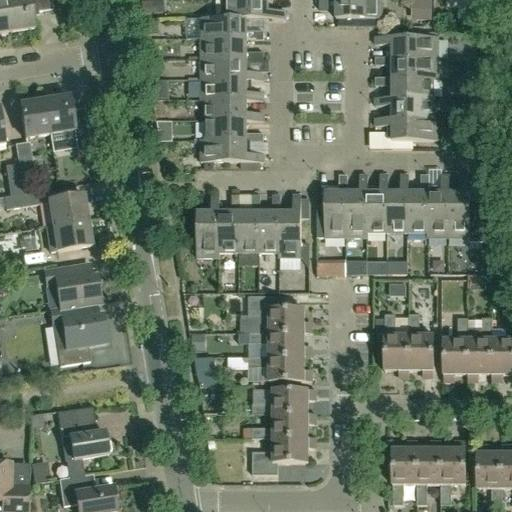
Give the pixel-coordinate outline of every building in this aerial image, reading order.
[(0,0),(0,35),(9,34),(3,0),(0,0)] [(3,0),(9,34),(34,30),(32,15),(53,11),(50,0),(3,0)] [(269,0),(223,0),(223,20),(247,20),(247,21),(286,21),(286,13),(270,13),(270,0),(269,0)] [(318,0),(319,7),(336,7),(336,21),(381,21),(381,0),(318,0)] [(416,1),(416,21),(431,21),(432,1),(416,1)] [(247,41),(247,42),(264,42),(264,34),(247,33),(247,21),(247,20),(223,20),(201,19),(201,41),(247,41)] [(392,60),(438,60),(438,39),(375,39),(375,47),(392,47),(392,60)] [(247,41),(201,41),(201,61),(247,61),(247,62),(264,62),(264,54),(247,54),(247,42),(247,41)] [(438,81),(438,60),(392,60),(375,60),(375,68),(392,68),(392,80),(392,81),(438,81)] [(247,61),(201,61),(201,81),(247,82),(264,82),(264,75),(247,75),(247,62),(247,61)] [(465,61),(465,80),(476,81),(476,61),(465,61)] [(392,80),(375,80),(375,88),(392,88),(392,100),(392,102),(434,102),(434,82),(438,82),(438,81),(392,81),(392,80)] [(247,82),(201,81),(201,102),(247,102),(247,103),(264,103),(264,95),(247,94),(247,82)] [(44,101),(49,136),(74,131),(78,153),(91,151),(85,119),(73,121),(69,97),(44,101)] [(434,121),(434,102),(392,102),(392,100),(375,100),(375,108),(392,108),(392,121),(392,122),(438,122),(438,121),(434,121)] [(49,136),(44,101),(20,105),(25,140),(49,136)] [(247,102),(201,102),(201,103),(205,103),(205,122),(247,122),(247,123),(264,123),(264,115),(247,115),(247,103),(247,102)] [(460,104),(460,121),(476,122),(477,105),(460,104)] [(392,122),(392,121),(375,121),(375,129),(392,129),(392,143),(438,143),(438,122),(392,122)] [(247,122),(205,122),(205,142),(201,142),(201,143),(246,143),(247,144),(264,144),(264,135),(247,135),(247,123),(247,122)] [(246,143),(201,143),(201,164),(263,164),(263,156),(247,156),(247,144),(246,143)] [(15,146),(18,166),(20,178),(34,177),(29,144),(15,146)] [(5,168),(10,198),(23,196),(20,178),(18,166),(5,168)] [(346,194),(347,240),(367,240),(367,194),(368,194),(368,177),(360,177),(360,194),(348,194),(346,194)] [(367,194),(367,240),(368,240),(368,236),(388,236),(388,194),(389,194),(389,177),(380,177),(380,194),(368,194),(367,194)] [(428,236),(428,240),(449,240),(449,194),(450,194),(450,177),(441,177),(442,195),(429,195),(428,195),(428,236)] [(449,194),(449,240),(469,240),(469,244),(484,244),(484,225),(479,225),(479,207),(470,207),(470,177),(462,177),(462,194),(450,194),(449,194)] [(348,194),(347,178),(340,178),(340,195),(325,195),(326,240),(347,240),(346,194),(348,194)] [(388,194),(388,236),(408,236),(407,194),(409,194),(409,178),(401,178),(401,194),(389,194),(388,194)] [(407,194),(408,236),(428,236),(428,195),(429,195),(429,178),(421,178),(421,194),(409,194),(407,194)] [(23,196),(10,198),(3,200),(6,212),(40,207),(36,194),(23,196)] [(219,214),(221,214),(221,197),(212,197),(212,214),(198,214),(198,260),(219,260),(219,214)] [(220,255),(240,255),(240,214),(241,214),(241,197),(233,197),(233,214),(221,214),(219,214),(219,260),(220,260),(220,255)] [(261,214),(261,197),(253,197),(253,214),(241,214),(240,214),(240,255),(260,255),(260,214),(261,214)] [(280,260),(281,260),(281,214),(281,197),(273,197),(273,214),(261,214),(260,214),(260,255),(280,255),(280,260)] [(294,214),(281,214),(281,260),(302,260),(302,197),(294,197),(294,214)] [(52,228),(87,223),(84,198),(49,203),(52,228)] [(483,200),(483,204),(483,210),(493,210),(493,200),(483,200)] [(50,255),(56,254),(91,249),(87,223),(52,228),(44,229),(44,230),(46,230),(50,255)] [(0,275),(19,273),(17,257),(0,259),(0,275)] [(322,279),(352,279),(352,265),(322,265),(322,279)] [(60,312),(98,306),(100,306),(95,279),(93,280),(91,267),(44,274),(46,288),(56,287),(60,312)] [(492,277),(473,278),(474,292),(493,291),(492,277)] [(248,335),(312,335),(312,325),(304,325),(304,310),(273,311),(273,299),(248,299),(248,322),(268,322),(268,335),(248,335)] [(98,306),(60,312),(50,314),(52,327),(55,327),(62,369),(89,364),(87,348),(106,345),(102,318),(100,319),(98,306)] [(409,379),(409,372),(422,371),(422,380),(433,379),(433,372),(434,372),(434,336),(419,336),(419,315),(409,316),(409,336),(409,379)] [(409,379),(409,336),(396,336),(396,316),(385,316),(385,336),(384,336),(384,372),(399,372),(399,379),(409,379)] [(492,384),(492,319),(482,319),(482,341),(469,341),(468,320),(467,320),(467,376),(467,384),(478,383),(478,376),(491,376),(491,384),(492,384)] [(511,319),(505,320),(505,340),(492,340),(492,319),(492,384),(502,384),(502,376),(511,375),(511,319)] [(467,376),(467,320),(458,320),(458,340),(443,340),(443,376),(444,376),(444,384),(454,384),(454,376),(467,376)] [(312,335),(248,335),(248,345),(268,345),(268,359),(248,359),(248,360),(304,360),(312,360),(312,349),(304,349),(304,336),(312,336),(312,335)] [(192,337),(192,353),(205,353),(205,337),(192,337)] [(304,360),(248,360),(248,370),(268,370),(268,384),(304,384),(304,383),(312,383),(312,373),(304,373),(304,360)] [(212,361),(194,361),(196,374),(214,374),(212,361)] [(252,415),(309,415),(309,402),(316,402),(316,392),(309,392),(309,391),(272,391),(272,407),(252,407),(252,415)] [(74,412),(58,415),(65,464),(107,457),(107,456),(109,452),(108,444),(105,442),(103,433),(78,437),(74,412)] [(309,415),(252,415),(252,417),(272,417),(272,431),(252,431),(252,439),(309,439),(309,427),(316,427),(316,416),(309,416),(309,415)] [(309,439),(252,439),(252,441),(272,441),(272,455),(252,455),(252,478),(277,478),(277,462),(309,462),(309,451),(316,451),(316,440),(309,440),(309,439)] [(416,486),(416,443),(406,443),(406,451),(392,451),(392,486),(393,486),(393,507),(404,507),(404,486),(416,486)] [(427,486),(441,486),(441,507),(441,443),(430,443),(430,451),(417,451),(417,443),(416,443),(416,486),(417,486),(417,507),(427,507),(427,486)] [(441,443),(441,507),(452,507),(452,486),(465,486),(465,451),(465,443),(455,443),(455,451),(441,451),(441,443)] [(511,446),(501,447),(501,454),(502,510),(502,490),(511,490),(511,446)] [(502,510),(501,454),(488,454),(488,447),(477,447),(477,454),(476,454),(477,490),(492,490),(492,510),(502,510)] [(27,511),(28,490),(10,489),(10,466),(0,465),(0,511),(27,511)] [(86,478),(59,482),(63,509),(77,507),(77,511),(117,511),(114,489),(88,493),(86,478)]
